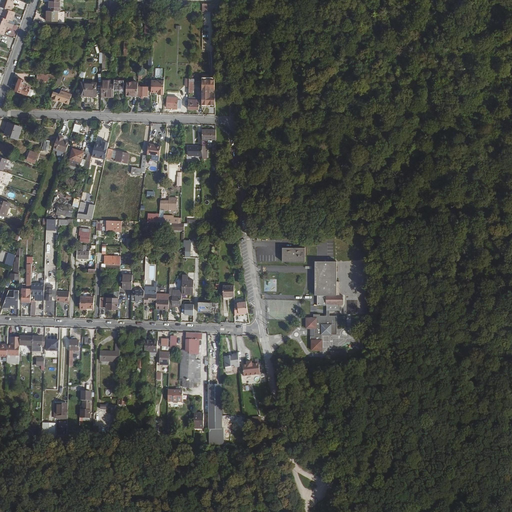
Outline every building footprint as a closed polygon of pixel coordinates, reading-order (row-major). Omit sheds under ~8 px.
[(4,8),(11,11),(13,5),(12,5),(13,0),(0,0),(0,4),(1,5),(0,6),(4,8)] [(49,0),(50,11),(58,11),(60,11),(60,0),(49,0)] [(0,19),(9,23),(10,20),(12,21),(13,17),(15,12),(11,11),(4,8),(1,16),(0,16),(0,19)] [(58,21),(58,11),(50,11),(47,11),(46,21),(58,21)] [(0,33),(2,34),(4,34),(7,27),(12,29),(14,25),(9,23),(0,19),(0,33)] [(202,107),(215,107),(215,77),(202,77),(202,107)] [(25,81),(19,79),(15,91),(27,95),(31,87),(24,84),(25,81)] [(114,97),(114,91),(114,85),(111,84),(111,80),(102,80),(101,96),(114,97)] [(114,85),(114,91),(124,91),(124,80),(114,80),(114,85)] [(152,80),(151,92),(159,92),(159,94),(164,94),(164,81),(152,80)] [(138,96),(138,86),(138,82),(127,81),(126,95),(138,96)] [(97,83),(81,82),(81,96),(96,96),(97,83)] [(149,87),(138,86),(138,96),(149,96),(149,87)] [(58,101),(69,104),(72,94),(61,91),(60,94),(53,92),(51,98),(53,99),(58,101)] [(182,100),(178,100),(178,97),(167,97),(167,108),(182,109),(182,100)] [(200,100),(199,100),(189,99),(188,109),(199,110),(200,100)] [(9,127),(8,127),(6,131),(20,133),(22,126),(11,122),(9,127)] [(202,129),(202,132),(202,140),(206,140),(212,140),(213,129),(202,129)] [(20,133),(6,131),(5,135),(17,140),(20,133)] [(58,134),(54,148),(66,153),(69,141),(63,139),(64,136),(58,134)] [(43,139),(40,150),(47,152),(50,141),(43,139)] [(109,144),(103,143),(103,145),(95,144),(92,156),(106,159),(109,144)] [(161,146),(159,146),(157,145),(157,144),(149,143),(147,154),(160,156),(161,146)] [(94,147),(89,146),(84,168),(89,169),(94,147)] [(188,156),(202,156),(202,147),(188,147),(188,156)] [(81,162),(85,152),(73,149),(70,159),(81,162)] [(30,150),(26,161),(35,164),(39,153),(30,150)] [(117,151),(116,161),(128,163),(130,153),(117,151)] [(169,201),(161,200),(161,209),(177,210),(177,198),(170,198),(169,201)] [(0,214),(6,216),(10,204),(0,200),(0,214)] [(59,204),(56,215),(58,215),(58,219),(65,219),(65,216),(72,217),(73,206),(59,204)] [(92,220),(95,205),(90,204),(88,215),(78,214),(77,219),(87,220),(87,219),(92,220)] [(106,225),(106,230),(115,230),(115,231),(122,231),(122,221),(107,220),(106,225)] [(91,229),(80,228),(79,241),(90,243),(91,229)] [(81,245),(81,251),(77,251),(77,259),(90,260),(90,251),(87,251),(87,245),(81,245)] [(283,248),(283,261),(305,261),(305,248),(283,248)] [(106,264),(121,265),(121,256),(106,255),(106,264)] [(19,280),(19,257),(17,257),(16,261),(15,261),(14,272),(11,272),(11,280),(19,280)] [(2,259),(1,263),(12,267),(13,263),(2,259)] [(316,262),(316,295),(318,295),(318,306),(327,306),(327,311),(330,311),(340,311),(340,304),(343,304),(343,295),(340,295),(340,281),(336,281),(337,262),(316,262)] [(123,274),(123,289),(132,290),(133,275),(123,274)] [(182,290),(182,294),(188,294),(194,295),(194,280),(188,280),(188,275),(183,275),(182,290)] [(36,281),(32,281),(32,284),(32,295),(35,295),(44,295),(45,285),(45,284),(36,284),(36,281)] [(145,291),(144,301),(144,305),(149,305),(149,302),(157,303),(157,294),(157,283),(154,283),(154,286),(145,286),(145,291)] [(45,285),(44,295),(44,300),(53,301),(53,285),(45,285)] [(223,285),(223,297),(234,297),(234,285),(223,285)] [(139,301),(144,301),(145,291),(141,287),(138,290),(136,290),(134,288),(132,290),(132,301),(135,301),(137,303),(139,301)] [(120,292),(118,290),(114,290),(114,298),(101,298),(100,308),(119,309),(120,292)] [(170,294),(169,299),(172,299),(172,306),(182,306),(182,294),(182,290),(170,290),(170,294)] [(57,301),(69,302),(70,292),(57,291),(57,301)] [(22,293),(22,302),(31,302),(31,294),(22,293)] [(157,294),(157,303),(156,309),(169,309),(169,306),(169,299),(170,294),(166,294),(157,294)] [(81,297),(80,309),(86,309),(86,308),(94,308),(94,297),(81,297)] [(235,316),(239,315),(239,314),(248,312),(246,301),(237,303),(238,304),(235,304),(235,316)] [(199,302),(199,312),(207,312),(207,303),(199,302)] [(207,312),(220,313),(220,303),(207,303),(207,312)] [(330,311),(327,311),(327,316),(320,316),(320,314),(314,314),(314,318),(306,318),(306,328),(315,328),(315,336),(311,336),(311,340),(312,340),(312,350),(322,350),(322,334),(338,334),(338,316),(330,316),(330,311)] [(20,345),(33,346),(33,337),(26,336),(21,336),(20,345)] [(33,337),(33,346),(32,352),(42,353),(42,347),(45,347),(45,346),(46,337),(33,337)] [(161,338),(161,346),(169,347),(170,338),(161,338)] [(70,340),(70,343),(70,351),(79,351),(79,340),(70,340)] [(195,354),(195,340),(187,340),(186,351),(181,351),(180,379),(183,379),(182,388),(185,388),(186,379),(194,379),(194,381),(195,381),(195,373),(195,360),(195,354)] [(145,341),(145,347),(145,353),(157,353),(158,341),(145,341)] [(115,371),(118,371),(119,371),(120,344),(117,344),(116,351),(101,351),(100,361),(115,362),(115,371)] [(8,346),(7,356),(20,356),(20,349),(20,346),(8,345),(8,346)] [(332,353),(331,351),(331,361),(347,361),(336,360),(332,360),(332,353)] [(348,352),(331,351),(332,353),(336,353),(336,360),(347,361),(348,352)] [(161,352),(160,364),(169,365),(169,362),(170,353),(161,352)] [(258,363),(256,353),(251,353),(251,352),(246,352),(246,354),(242,354),(243,365),(258,364),(258,363)] [(232,356),(233,357),(231,358),(229,356),(224,357),(226,368),(235,367),(235,368),(240,367),(238,355),(232,355),(232,356)] [(37,357),(37,362),(36,366),(44,366),(45,358),(37,357)] [(186,379),(185,388),(194,388),(195,388),(195,381),(194,381),(194,379),(186,379)] [(209,411),(209,429),(209,444),(224,445),(223,428),(222,428),(222,384),(209,385),(209,397),(209,411)] [(168,390),(168,402),(183,402),(183,390),(168,390)] [(82,409),(80,409),(80,425),(83,425),(83,421),(90,421),(91,392),(82,391),(82,400),(82,409)] [(125,408),(126,393),(118,392),(118,408),(120,408),(120,407),(125,408)] [(63,413),(68,414),(68,404),(57,403),(57,416),(63,415),(63,413)] [(111,427),(112,427),(117,427),(117,425),(117,423),(117,420),(117,419),(118,413),(115,413),(116,406),(101,405),(101,409),(111,410),(111,427)] [(194,413),(194,429),(204,429),(204,413),(194,413)] [(43,437),(54,438),(55,422),(43,422),(43,437)]
